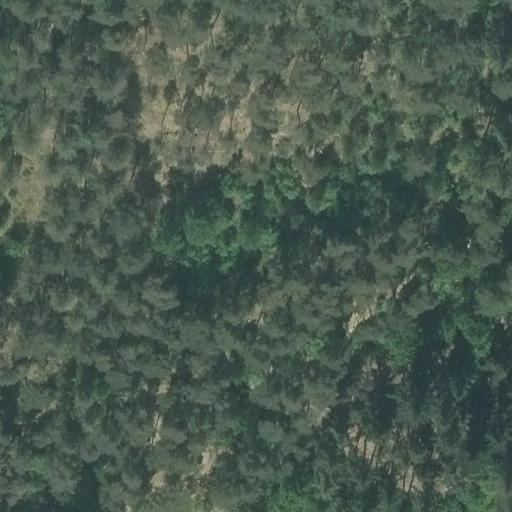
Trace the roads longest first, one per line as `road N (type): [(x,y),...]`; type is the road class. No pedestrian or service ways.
road 1 (track): [(511,296),(393,368),(245,486)]
road 2 (track): [(432,511),(511,415)]
